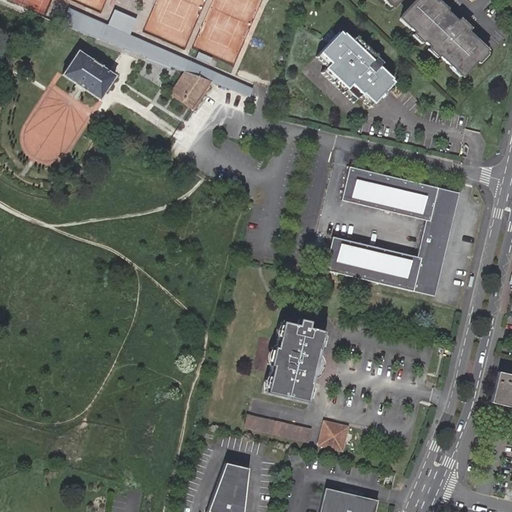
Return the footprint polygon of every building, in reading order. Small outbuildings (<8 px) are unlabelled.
[(261,0),(212,0),(191,48),(233,66),(261,0)] [(462,76),(486,52),(466,33),(457,24),(445,13),(436,5),(431,0),(417,0),(402,17),(403,18),(412,26),(409,29),(415,34),(423,43),(430,49),(439,58),(450,68),(451,66),(460,75),(462,76)] [(439,2),(436,5),(445,13),(448,10),(439,2)] [(68,9),(63,26),(183,71),(210,82),(249,96),(252,88),(129,35),(137,19),(114,10),(106,25),(68,9)] [(412,26),(403,18),(400,21),(409,29),(412,26)] [(459,22),(457,24),(466,33),(468,30),(459,22)] [(423,43),(415,34),(412,37),(421,46),(423,43)] [(331,73),(327,77),(322,82),(332,92),(335,89),(345,98),(355,108),(363,99),(373,108),(373,109),(381,101),(380,100),(384,96),(385,96),(393,88),(390,85),(391,84),(385,78),(384,79),(379,74),(380,73),(378,71),(381,67),(375,61),(370,66),(359,56),(350,47),(348,48),(346,46),(347,44),(340,38),(340,39),(338,37),(317,60),(331,73)] [(354,42),(350,47),(359,56),(364,51),(354,42)] [(115,75),(76,49),(60,74),(98,100),(115,75)] [(439,58),(430,49),(427,52),(436,61),(439,58)] [(364,51),(359,56),(370,66),(375,61),(364,51)] [(331,73),(317,60),(314,63),(317,67),(327,77),(331,73)] [(113,85),(117,88),(131,69),(120,62),(115,70),(121,74),(113,85)] [(451,66),(450,68),(449,69),(458,78),(460,75),(451,66)] [(192,110),(210,82),(183,71),(168,94),(192,110)] [(335,89),(332,92),(342,101),(345,98),(335,89)] [(345,98),(342,101),(352,111),(355,108),(345,98)] [(438,191),(348,170),(340,204),(425,223),(416,261),(331,242),(323,273),(414,294),(422,261),(427,262),(429,253),(443,256),(447,239),(433,235),(435,226),(431,225),(438,191)] [(457,195),(438,191),(431,225),(435,226),(433,235),(447,239),(457,195)] [(422,261),(414,295),(433,299),(443,256),(429,253),(427,262),(422,261)] [(315,360),(316,354),(317,354),(322,336),(281,326),(275,354),(272,353),(268,370),(271,371),(265,396),(305,405),(311,380),(315,360)] [(495,403),(511,407),(511,378),(503,376),(495,403)] [(258,435),(261,422),(247,419),(244,432),(258,435)] [(261,422),(258,435),(307,447),(310,434),(261,422)] [(345,432),(323,427),(318,449),(340,454),(345,432)] [(243,511),(247,472),(224,467),(213,491),(205,511),(243,511)] [(372,511),(375,500),(326,489),(320,511),(372,511)]
